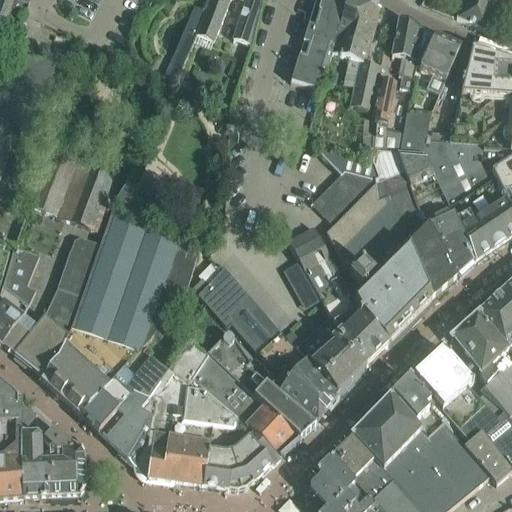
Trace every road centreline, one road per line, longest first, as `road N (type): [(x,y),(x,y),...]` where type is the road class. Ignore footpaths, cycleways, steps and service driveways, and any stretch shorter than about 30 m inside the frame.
road 1 (residential): [(315,230),(260,204),(260,89),(289,0)]
road 2 (residential): [(511,56),(386,5)]
road 3 (residential): [(115,0),(96,40),(35,14),(41,0)]
